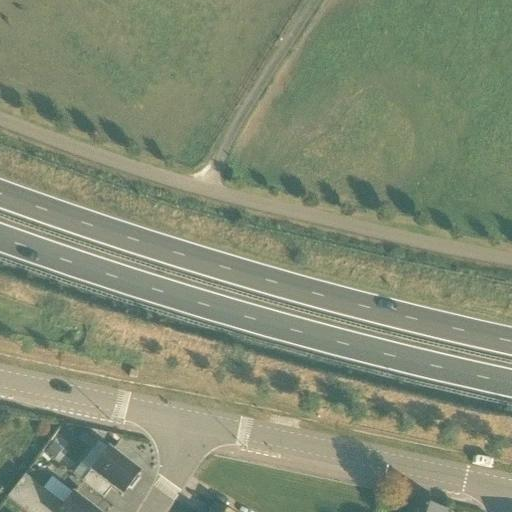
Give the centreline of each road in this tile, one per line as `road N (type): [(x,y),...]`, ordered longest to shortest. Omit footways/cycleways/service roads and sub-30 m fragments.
road 1 (trunk): [(0,238),(297,332),(511,384)]
road 2 (trunk): [(511,342),(314,294),(0,196)]
road 3 (tertiary): [(505,491),(194,420)]
road 4 (unclassified): [(200,193),(511,260)]
road 5 (unclassified): [(200,193),(229,130),(311,0)]
road 6 (unclassified): [(0,119),(200,193)]
road 7 (tertiary): [(194,420),(0,376)]
